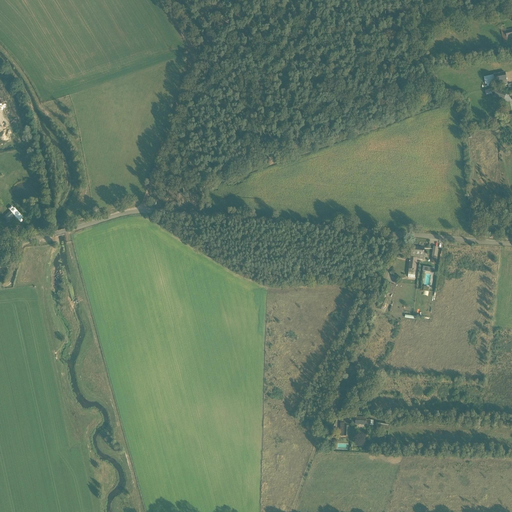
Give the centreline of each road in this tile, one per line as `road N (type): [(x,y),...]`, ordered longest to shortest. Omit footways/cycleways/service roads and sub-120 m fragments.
road 1 (unclassified): [(400,234),(141,210)]
road 2 (track): [(210,0),(141,210)]
road 3 (unclassified): [(321,429),(400,234)]
road 4 (unclassified): [(0,245),(141,210)]
